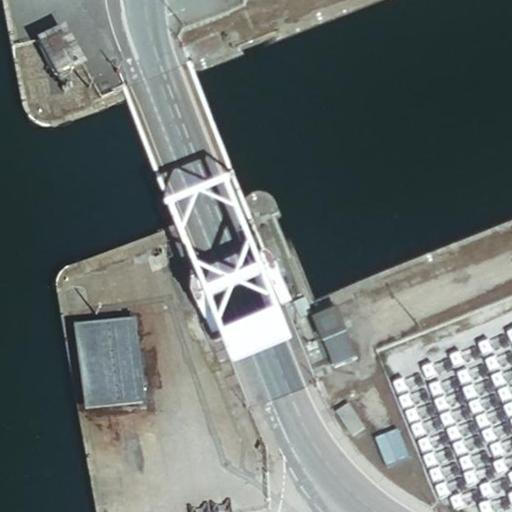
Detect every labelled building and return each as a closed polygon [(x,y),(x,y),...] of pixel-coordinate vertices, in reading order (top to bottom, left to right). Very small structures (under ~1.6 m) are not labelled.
[(61,32),(36,46),(56,84),(81,71),(61,32)] [(309,305),(297,310),(303,325),(315,320),(309,305)] [(334,315),(316,322),(335,368),(357,360),(345,330),(341,332),(334,315)] [(133,320),(73,330),(85,414),(147,403),(133,320)] [(346,406),(335,415),(352,437),(363,429),(346,406)]
